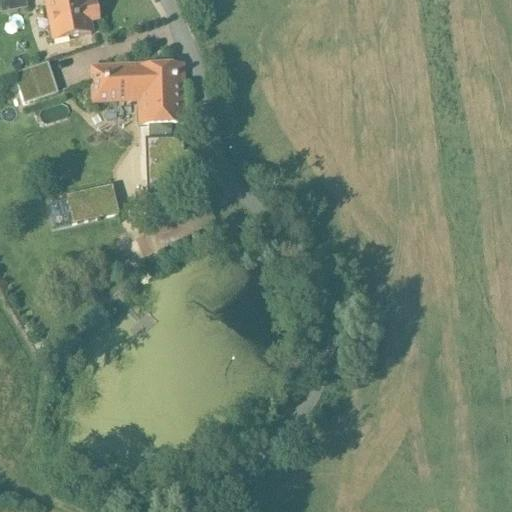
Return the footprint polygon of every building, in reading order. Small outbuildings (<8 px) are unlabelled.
[(25,0),(5,0),(0,1),(0,5),(2,16),(27,11),(25,0)] [(83,0),(63,0),(45,4),(52,39),(67,35),(68,42),(91,37),(83,0)] [(24,104),(57,94),(48,63),(14,73),(24,104)] [(182,67),(138,69),(139,103),(139,130),(142,194),(185,192),(182,67)] [(138,69),(91,71),(93,105),(139,103),(138,69)] [(98,208),(54,221),(59,237),(102,225),(98,208)]
